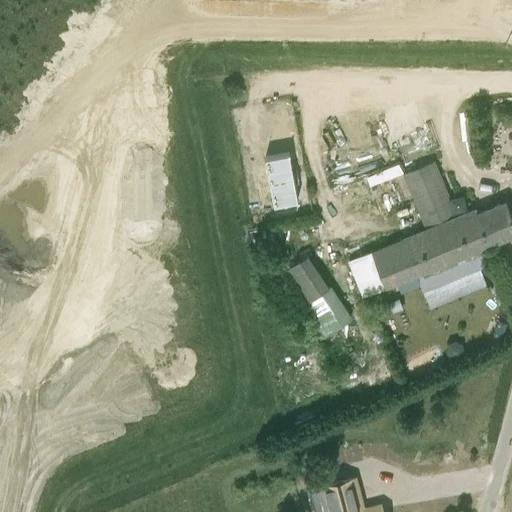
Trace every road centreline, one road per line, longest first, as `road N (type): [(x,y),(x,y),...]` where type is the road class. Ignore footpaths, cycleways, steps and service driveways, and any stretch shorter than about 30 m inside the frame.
road 1 (track): [(511,34),(469,18),(162,30),(122,50),(65,371),(1,511)]
road 2 (track): [(0,158),(24,145),(122,50)]
